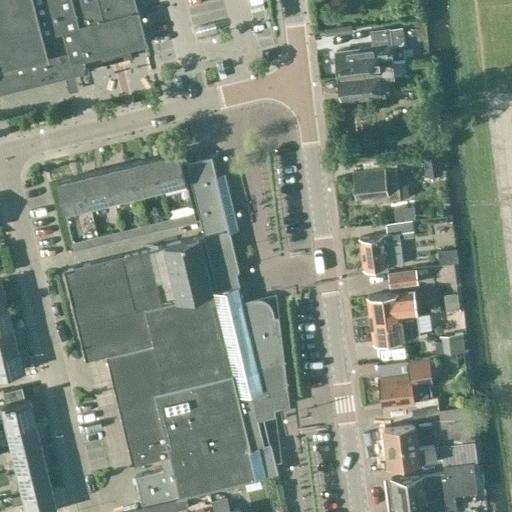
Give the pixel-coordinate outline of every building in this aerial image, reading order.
[(89,64),(87,56),(146,41),(138,7),(134,8),(132,0),(0,0),(0,50),(2,60),(0,60),(0,91),(0,92),(89,70),(88,64),(89,64)] [(373,46),(336,51),(339,77),(376,72),(375,64),(393,61),(390,44),(389,28),(371,30),(373,46)] [(376,72),(339,77),(342,99),(383,94),(381,76),(407,73),(405,60),(393,61),(375,64),(376,72)] [(52,83),(53,97),(66,97),(66,83),(52,83)] [(376,140),(348,143),(350,161),(378,157),(376,140)] [(155,156),(162,186),(187,180),(180,150),(155,156)] [(206,234),(223,229),(216,198),(219,192),(210,154),(188,160),(206,234)] [(131,162),(138,192),(162,186),(155,156),(131,162)] [(426,186),(440,183),(437,161),(423,164),(426,186)] [(113,198),(138,192),(131,162),(106,168),(113,198)] [(374,199),(399,196),(396,168),(384,169),(384,167),(354,170),(357,196),(374,194),(374,199)] [(89,204),(113,198),(106,168),(82,174),(89,204)] [(64,209),(89,204),(82,174),(57,179),(64,209)] [(170,218),(172,227),(196,222),(194,213),(170,218)] [(148,233),(172,227),(170,218),(146,224),(148,233)] [(389,233),(359,237),(364,269),(403,264),(400,241),(399,232),(412,230),(410,219),(387,222),(389,233)] [(123,239),(148,233),(146,224),(121,230),(123,239)] [(223,229),(206,234),(168,243),(166,243),(181,296),(224,287),(233,269),(223,229)] [(99,245),(123,239),(121,230),(97,236),(99,245)] [(75,251),(99,245),(97,236),(73,242),(75,251)] [(166,243),(64,268),(86,359),(107,354),(134,465),(162,458),(165,470),(137,477),(144,504),(279,472),(271,441),(264,443),(251,391),(265,387),(261,372),(276,368),(284,355),(271,301),(260,295),(242,299),(239,284),(224,287),(181,296),(166,243)] [(437,267),(457,265),(456,252),(435,254),(437,267)] [(390,286),(418,282),(416,269),(388,272),(390,286)] [(367,296),(370,319),(401,315),(401,316),(417,314),(414,290),(367,296)] [(0,328),(13,326),(8,303),(0,305),(0,328)] [(419,337),(417,314),(401,316),(401,315),(370,319),(373,342),(419,337)] [(13,326),(0,328),(0,352),(19,348),(13,326)] [(0,376),(24,370),(19,348),(0,352),(0,376)] [(410,372),(377,376),(381,404),(429,398),(427,383),(431,383),(428,357),(408,360),(410,372)] [(8,428),(36,421),(30,399),(27,400),(24,387),(5,392),(8,404),(0,406),(0,414),(5,414),(8,428)] [(437,409),(415,411),(412,412),(413,422),(384,426),(389,462),(436,457),(436,454),(440,454),(442,465),(473,461),(477,460),(474,440),(470,405),(437,409)] [(36,421),(8,428),(0,430),(0,438),(10,436),(14,450),(41,444),(36,421)] [(47,466),(41,444),(14,450),(19,473),(47,466)] [(473,461),(442,465),(443,472),(424,475),(424,474),(391,478),(394,511),(433,511),(433,510),(456,507),(454,494),(477,491),(473,461)] [(52,488),(47,466),(19,473),(24,494),(24,495),(52,488)] [(24,495),(24,494),(11,497),(13,506),(26,502),(28,511),(52,511),(57,511),(52,488),(24,495)] [(185,498),(157,505),(159,511),(168,511),(188,507),(185,498)] [(229,498),(213,502),(214,511),(240,511),(240,507),(231,509),(229,498)]
